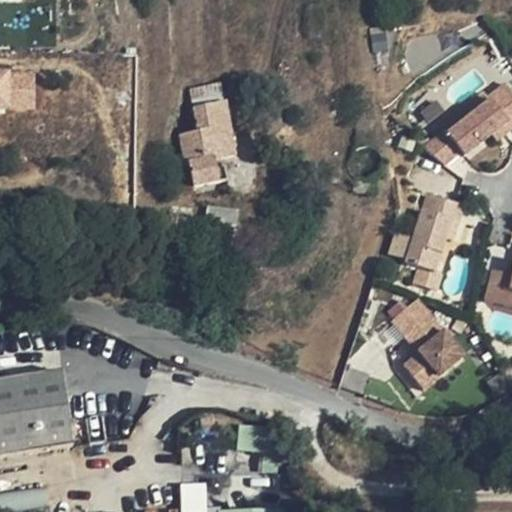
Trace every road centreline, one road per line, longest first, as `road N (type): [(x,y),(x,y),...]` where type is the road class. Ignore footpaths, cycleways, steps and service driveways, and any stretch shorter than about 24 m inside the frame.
road 1 (residential): [(511,408),(439,425),(388,418),(73,305),(0,314)]
road 2 (unknown): [(300,387),(307,427),(330,476),(395,491),(511,496)]
